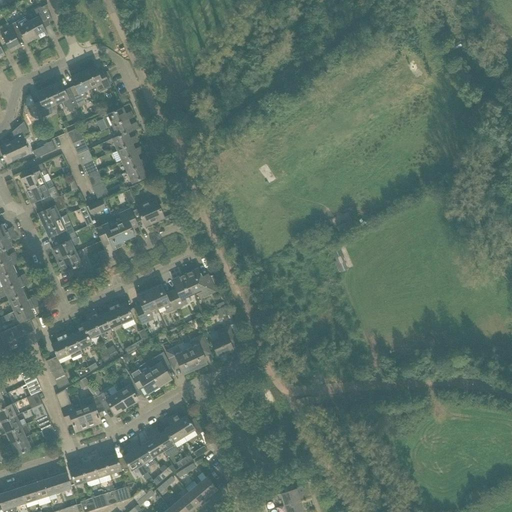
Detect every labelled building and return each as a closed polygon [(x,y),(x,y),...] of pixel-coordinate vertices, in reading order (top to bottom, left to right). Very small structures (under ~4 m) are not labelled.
[(47,5),(40,8),(40,7),(34,10),(38,16),(27,22),(37,40),(47,34),(43,26),(52,21),(48,11),(47,5)] [(37,40),(27,22),(25,17),(9,26),(10,29),(11,29),(16,38),(21,35),(26,44),(36,38),(37,40)] [(21,46),(16,38),(11,29),(10,29),(1,34),(0,32),(0,46),(5,43),(10,52),(21,46)] [(445,62),(435,68),(439,74),(449,68),(445,62)] [(95,66),(83,72),(90,88),(97,85),(100,92),(110,87),(104,72),(98,75),(95,66)] [(84,91),(90,88),(83,72),(71,77),(76,88),(71,90),(70,88),(69,88),(78,107),(86,104),(84,99),(87,98),(84,91)] [(78,108),(78,107),(69,88),(64,90),(60,82),(48,87),(55,104),(62,101),(65,108),(66,107),(69,113),(78,108)] [(55,104),(48,87),(36,93),(40,101),(35,104),(41,118),(52,113),(49,107),(55,104)] [(26,98),(25,108),(34,104),(31,96),(26,98)] [(125,114),(122,108),(102,117),(107,129),(112,126),(127,119),(133,117),(130,112),(125,114)] [(348,118),(337,123),(345,140),(356,135),(348,118)] [(130,125),(127,119),(112,126),(117,137),(127,133),(138,128),(135,123),(130,125)] [(29,134),(28,131),(24,122),(12,132),(15,140),(0,146),(0,148),(7,164),(29,154),(21,138),(29,134)] [(78,128),(67,133),(73,144),(84,139),(78,128)] [(129,139),(127,133),(117,137),(112,139),(117,150),(132,144),(137,141),(135,136),(129,139)] [(88,150),(84,139),(73,144),(77,155),(88,150)] [(56,149),(52,141),(44,145),(48,153),(55,150),(56,149)] [(134,150),(132,144),(117,150),(122,161),(137,155),(142,152),(140,147),(134,150)] [(93,161),(88,150),(77,155),(82,166),(93,161)] [(139,161),(137,155),(122,161),(127,172),(141,166),(147,163),(145,158),(139,161)] [(98,172),(93,161),(82,166),(87,177),(98,172)] [(46,174),(42,163),(26,170),(29,176),(20,179),(26,191),(44,183),(41,177),(46,174)] [(144,171),(141,166),(127,172),(132,183),(152,174),(150,169),(144,171)] [(103,183),(98,172),(87,177),(92,188),(103,183)] [(57,192),(54,186),(47,190),(44,183),(26,191),(31,203),(42,199),(44,204),(47,203),(59,197),(57,192)] [(108,194),(103,183),(92,188),(97,199),(108,194)] [(130,190),(126,192),(130,201),(135,199),(130,190)] [(56,211),(66,207),(64,201),(61,196),(59,197),(47,203),(49,208),(38,213),(43,225),(59,218),(56,211)] [(365,196),(358,199),(362,208),(369,206),(365,196)] [(155,198),(146,202),(136,207),(145,227),(164,218),(155,198)] [(100,200),(98,201),(87,206),(92,215),(105,209),(100,200)] [(138,226),(134,217),(130,209),(119,214),(121,220),(115,223),(116,227),(123,241),(135,236),(132,229),(138,226)] [(74,232),(69,222),(66,215),(59,218),(43,225),(49,237),(55,234),(57,240),(74,232)] [(90,217),(84,220),(87,226),(93,224),(90,217)] [(0,238),(14,232),(11,228),(7,229),(5,223),(0,225),(0,238)] [(116,227),(110,230),(108,223),(96,229),(103,246),(110,243),(113,250),(125,244),(123,241),(116,227)] [(16,237),(14,232),(0,238),(0,251),(4,250),(11,247),(8,240),(16,237)] [(79,243),(74,232),(57,240),(60,245),(52,249),(57,261),(75,253),(72,246),(79,243)] [(0,264),(16,258),(14,253),(7,256),(4,250),(0,251),(0,264)] [(87,263),(84,258),(83,256),(78,259),(75,253),(57,261),(62,273),(73,268),(75,273),(88,267),(87,263)] [(18,262),(16,258),(0,264),(0,278),(14,272),(11,266),(18,262)] [(215,291),(208,277),(203,279),(198,269),(185,274),(193,293),(201,289),(204,296),(215,291)] [(0,291),(4,289),(26,279),(24,275),(17,278),(14,272),(0,278),(0,291)] [(193,293),(185,274),(172,280),(176,288),(171,291),(178,308),(187,304),(184,297),(193,293)] [(28,284),(26,279),(4,289),(0,291),(0,297),(6,295),(9,300),(24,294),(21,287),(28,284)] [(178,308),(172,295),(167,298),(161,285),(149,291),(157,309),(164,306),(167,313),(171,311),(178,308)] [(157,309),(149,291),(137,296),(142,309),(136,312),(142,324),(154,319),(150,312),(157,309)] [(14,311),(36,301),(34,297),(26,300),(24,294),(9,300),(14,311)] [(29,318),(36,314),(34,308),(38,306),(36,301),(14,311),(8,314),(10,319),(16,316),(19,322),(20,322),(21,324),(26,335),(34,331),(29,318)] [(135,325),(130,313),(126,304),(120,307),(117,302),(112,304),(122,324),(124,330),(135,325)] [(122,324),(112,304),(108,306),(110,311),(104,314),(111,329),(122,324)] [(111,329),(104,314),(98,317),(95,311),(90,314),(100,334),(101,337),(106,335),(104,332),(111,329)] [(100,334),(90,314),(86,316),(88,321),(82,324),(89,339),(100,334)] [(26,335),(21,324),(15,326),(20,337),(26,335)] [(91,344),(89,339),(82,324),(77,326),(80,332),(73,334),(80,349),(91,344)] [(237,342),(233,333),(230,325),(215,331),(218,338),(211,341),(217,356),(233,349),(231,345),(237,342)] [(20,337),(15,326),(10,329),(15,340),(20,337)] [(15,340),(10,329),(4,331),(9,342),(15,340)] [(144,330),(138,332),(142,339),(131,345),(134,350),(149,341),(144,330)] [(9,342),(4,331),(0,333),(0,336),(4,345),(9,342)] [(80,349),(73,334),(67,337),(65,332),(60,334),(69,354),(76,351),(77,355),(82,353),(80,349)] [(69,354),(60,334),(55,336),(58,341),(51,344),(57,356),(58,359),(69,354)] [(210,353),(205,344),(201,336),(190,341),(193,347),(186,350),(195,369),(206,363),(203,356),(210,353)] [(134,350),(131,345),(124,349),(127,354),(134,350)] [(195,369),(186,350),(180,353),(177,347),(166,352),(172,366),(178,363),(183,374),(195,369)] [(116,351),(109,355),(111,359),(118,355),(116,351)] [(171,379),(164,368),(170,364),(163,352),(152,359),(156,365),(149,369),(159,386),(171,379)] [(111,359),(109,355),(102,359),(105,363),(111,359)] [(59,362),(58,359),(57,356),(46,361),(48,367),(59,362)] [(62,367),(59,362),(48,367),(51,372),(62,367)] [(95,363),(88,367),(91,371),(98,367),(95,363)] [(159,386),(149,369),(145,363),(128,373),(130,376),(138,389),(143,385),(148,393),(159,386)] [(64,373),(62,367),(51,372),(53,378),(64,373)] [(84,375),(91,371),(88,367),(81,371),(79,369),(77,370),(80,377),(84,375)] [(37,380),(32,369),(21,374),(23,379),(29,377),(31,382),(37,380)] [(123,388),(117,392),(126,407),(138,400),(133,392),(138,389),(130,376),(128,373),(126,370),(124,371),(128,377),(120,382),(123,388)] [(67,378),(65,375),(64,373),(53,378),(56,383),(67,378)] [(69,384),(67,378),(56,383),(58,389),(69,384)] [(42,391),(37,380),(31,382),(34,388),(28,390),(31,396),(37,393),(42,391)] [(265,407),(277,403),(269,381),(257,385),(265,407)] [(60,392),(55,395),(60,408),(65,421),(66,421),(71,419),(72,423),(75,432),(88,427),(81,408),(74,411),(72,404),(71,404),(65,389),(60,392)] [(126,407),(117,392),(111,396),(107,390),(97,396),(103,406),(103,408),(109,405),(115,414),(126,407)] [(0,409),(10,404),(6,393),(0,396),(0,409)] [(34,400),(36,406),(42,404),(37,393),(31,396),(26,398),(28,403),(34,400)] [(101,422),(96,410),(102,406),(103,406),(97,396),(96,395),(85,399),(88,406),(81,408),(88,427),(101,422)] [(15,402),(10,404),(0,409),(0,420),(1,422),(15,415),(20,414),(15,402)] [(47,415),(42,404),(36,406),(39,412),(33,414),(36,419),(47,415)] [(176,414),(171,417),(183,436),(194,429),(203,444),(206,445),(209,443),(202,431),(194,418),(189,421),(186,416),(180,420),(176,414)] [(20,426),(26,424),(24,419),(18,421),(15,415),(1,422),(0,422),(0,428),(3,427),(6,433),(20,426)] [(52,425),(47,415),(36,419),(38,425),(44,422),(46,428),(52,425)] [(183,436),(171,417),(167,419),(170,425),(164,429),(165,431),(173,442),(183,436)] [(29,431),(26,424),(20,426),(6,433),(1,435),(3,440),(8,438),(11,444),(25,437),(24,434),(29,431)] [(57,437),(52,425),(46,428),(49,434),(43,436),(46,442),(57,437)] [(173,442),(165,431),(160,434),(156,428),(151,431),(163,451),(166,456),(177,449),(174,444),(173,442)] [(163,451),(151,431),(146,434),(150,440),(144,444),(153,457),(163,451)] [(30,449),(26,440),(25,437),(11,444),(6,446),(8,451),(13,449),(16,455),(30,449)] [(135,441),(130,444),(144,467),(145,469),(150,466),(147,461),(153,457),(144,444),(138,447),(135,441)] [(144,467),(130,444),(125,447),(129,453),(123,457),(118,460),(121,470),(129,467),(131,470),(137,467),(142,476),(147,472),(144,467)] [(196,458),(207,451),(204,446),(193,452),(196,458)] [(121,470),(118,460),(116,454),(104,458),(109,474),(121,470)] [(189,455),(183,459),(186,464),(192,460),(189,455)] [(109,474),(104,458),(92,461),(98,477),(100,484),(111,480),(109,474)] [(186,464),(183,459),(176,463),(179,468),(186,464)] [(98,477),(92,461),(81,465),(86,481),(98,477)] [(86,481),(81,465),(80,462),(68,466),(70,470),(68,471),(71,480),(73,479),(74,485),(86,481)] [(192,464),(184,469),(187,473),(195,468),(192,464)] [(166,477),(172,472),(168,467),(162,472),(166,477)] [(179,478),(187,473),(184,469),(176,473),(179,478)] [(59,472),(54,474),(60,492),(71,488),(66,472),(59,475),(59,472)] [(160,482),(166,477),(162,472),(153,480),(156,485),(160,482)] [(60,492),(54,474),(49,475),(50,478),(43,480),(48,495),(60,492)] [(174,480),(171,477),(164,483),(167,486),(174,480)] [(206,477),(199,483),(197,485),(209,499),(213,496),(211,494),(217,489),(206,477)] [(48,495),(43,480),(37,482),(36,480),(31,481),(37,499),(48,495)] [(37,499),(31,481),(26,483),(27,485),(20,487),(25,503),(37,499)] [(160,493),(167,486),(164,483),(157,489),(160,493)] [(209,499),(197,485),(188,492),(198,505),(204,500),(205,502),(209,499)] [(25,503),(20,487),(14,489),(13,487),(8,488),(14,506),(25,503)] [(126,487),(115,491),(118,502),(130,498),(126,487)] [(14,506),(8,488),(3,490),(4,492),(0,493),(0,503),(2,510),(14,506)] [(136,502),(144,496),(146,493),(142,489),(132,497),(136,502)] [(151,489),(146,493),(144,496),(147,500),(154,493),(151,489)] [(296,489),(286,492),(280,494),(284,505),(300,500),(296,489)] [(118,502),(115,491),(103,494),(107,506),(118,502)] [(198,505),(188,492),(179,500),(188,511),(193,511),(195,511),(193,509),(198,505)] [(107,506),(103,494),(92,498),(95,509),(107,506)] [(140,506),(147,500),(144,496),(136,502),(140,506)] [(87,511),(95,509),(92,498),(80,502),(83,511),(87,511)] [(263,511),(267,511),(265,505),(264,499),(254,503),(256,508),(257,511),(263,511)] [(188,511),(179,500),(170,507),(173,511),(188,511)] [(302,511),(303,511),(300,500),(284,505),(285,511),(302,511)]
